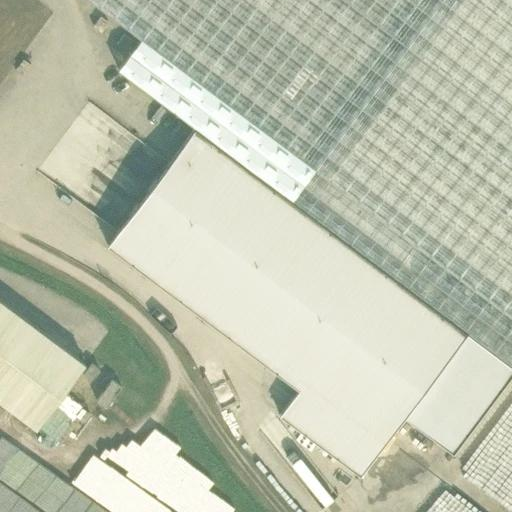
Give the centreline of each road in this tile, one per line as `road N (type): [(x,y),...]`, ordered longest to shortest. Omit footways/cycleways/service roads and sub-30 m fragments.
road 1 (unclassified): [(184,373),(124,307),(0,238)]
road 2 (track): [(280,511),(184,373)]
